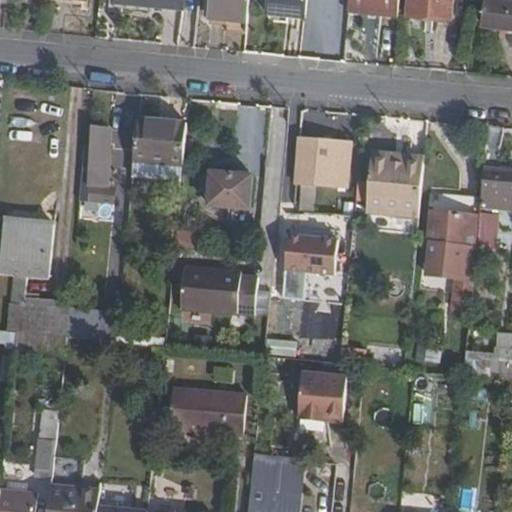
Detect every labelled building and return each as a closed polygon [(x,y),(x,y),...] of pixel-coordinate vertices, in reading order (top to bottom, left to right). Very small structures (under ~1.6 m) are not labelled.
[(187,13),(188,0),(114,0),(114,1),(114,6),(187,13)] [(211,22),(249,26),(252,0),(213,0),(211,19),(211,22)] [(272,0),(272,13),(309,18),(310,0),(272,0)] [(353,0),(353,14),(402,18),(403,0),(353,0)] [(414,0),(413,18),(457,23),(459,0),(414,0)] [(485,28),(511,30),(511,2),(490,1),(487,1),(485,28)] [(187,164),(191,122),(140,117),(136,159),(187,164)] [(498,173),(504,128),(490,127),(485,184),(494,185),(496,173),(498,173)] [(83,202),(114,205),(116,188),(107,187),(111,130),(96,129),(91,177),(85,177),(83,202)] [(353,144),(306,140),(302,181),(348,185),(353,144)] [(417,222),(423,157),(371,153),(366,216),(417,222)] [(211,200),(252,205),(255,175),(214,170),(211,200)] [(511,174),(498,173),(496,173),(494,185),(493,197),(500,198),(511,198),(511,174)] [(494,185),(485,184),(483,198),(493,197),(494,185)] [(493,197),(483,198),(483,209),(499,210),(500,198),(493,197)] [(511,211),(511,198),(500,198),(499,210),(511,211)] [(12,306),(26,308),(29,278),(52,280),(59,214),(9,208),(2,274),(14,276),(12,306)] [(501,212),(483,211),(480,237),(498,238),(501,212)] [(477,217),(428,212),(427,242),(474,247),(477,217)] [(178,248),(193,250),(195,233),(180,232),(178,248)] [(338,275),(341,240),(292,235),(286,298),(306,300),(309,272),(338,275)] [(464,249),(432,246),(428,277),(459,280),(462,280),(464,249)] [(471,281),(475,250),(464,249),(462,280),(471,281)] [(184,310),(259,317),(262,278),(247,277),(247,274),(188,269),(184,310)] [(310,280),(310,300),(325,301),(326,281),(310,280)] [(462,280),(459,280),(456,312),(471,313),(473,282),(471,281),(462,280)] [(45,334),(68,336),(70,319),(70,312),(26,308),(12,306),(9,331),(19,332),(45,334)] [(76,337),(88,338),(89,321),(70,319),(68,336),(76,337)] [(269,340),(268,354),(295,356),(296,343),(269,340)] [(168,347),(155,345),(153,364),(166,365),(168,347)] [(367,367),(368,352),(353,350),(344,349),(342,364),(367,367)] [(442,365),(443,352),(419,349),(417,362),(442,365)] [(511,380),(511,363),(469,360),(467,376),(511,380)] [(351,378),(305,373),(301,421),(346,425),(351,378)] [(173,428),(197,430),(230,433),(248,435),(250,395),(177,388),(173,428)] [(55,443),(58,443),(61,413),(43,411),(41,441),(55,443)] [(230,433),(197,430),(197,439),(229,443),(230,433)] [(38,475),(52,477),(55,443),(41,441),(38,475)] [(303,511),(310,458),(258,452),(257,465),(252,511),(303,511)] [(0,511),(38,511),(40,496),(3,492),(0,511)] [(101,511),(102,509),(103,497),(53,493),(50,511),(101,511)]
